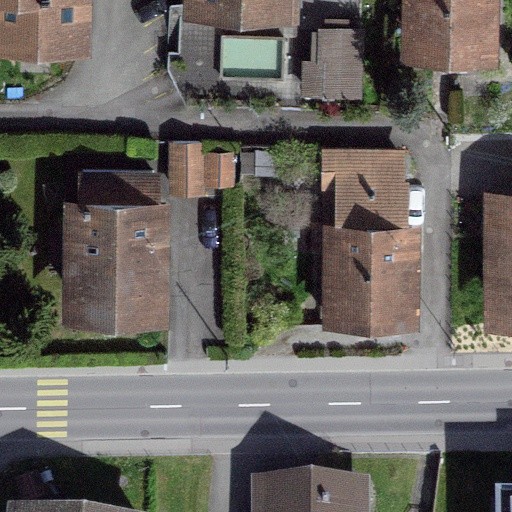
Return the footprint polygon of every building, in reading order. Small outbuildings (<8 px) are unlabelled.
[(76,0),(0,0),(0,16),(0,34),(76,36),(76,0)] [(189,0),(190,16),(307,18),(307,0),(189,0)] [(420,0),(419,46),(480,48),(481,6),(493,6),(493,0),(420,0)] [(363,86),(366,17),(311,14),(308,84),(363,86)] [(201,140),(173,140),(172,186),(201,186),(201,180),(229,180),(229,150),(201,150),(201,140)] [(396,148),(325,148),(323,310),(402,311),(402,249),(411,250),(412,220),(403,220),(403,182),(396,182),(396,148)] [(154,170),(82,169),(80,307),(151,308),(154,170)] [(511,196),(488,197),(487,233),(503,233),(502,312),(511,311),(511,196)] [(361,511),(362,487),(273,487),(272,511),(361,511)] [(511,511),(511,501),(495,502),(495,511),(511,511)]
